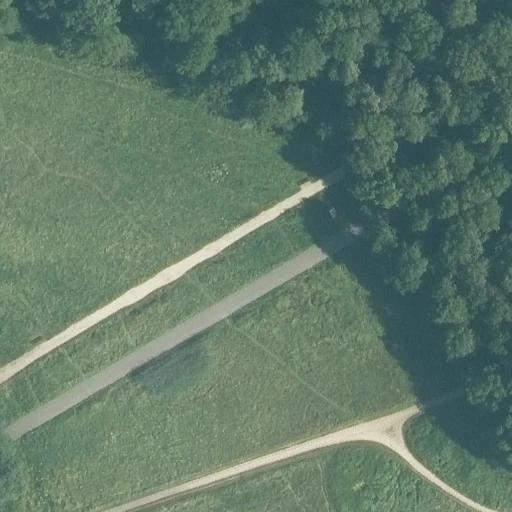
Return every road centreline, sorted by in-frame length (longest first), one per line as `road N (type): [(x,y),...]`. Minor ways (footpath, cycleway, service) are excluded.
road 1 (unknown): [(120,511),(511,375)]
road 2 (unknown): [(372,427),(488,511)]
